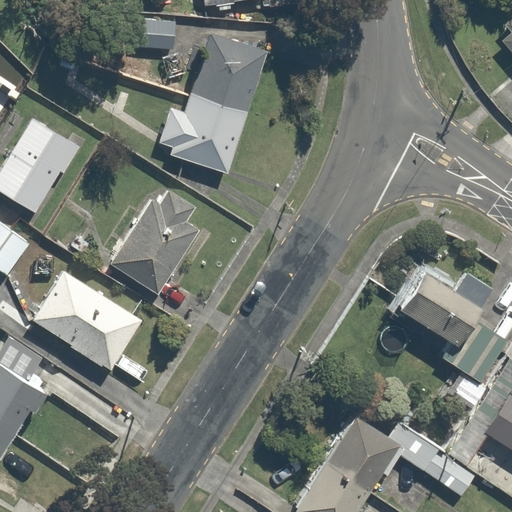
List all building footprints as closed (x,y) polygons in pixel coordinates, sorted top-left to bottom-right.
[(511,13),(495,26),(511,48),(511,13)] [(177,101),(163,97),(149,148),(224,169),(259,42),(198,25),(177,101)] [(76,138),(24,107),(0,146),(0,184),(36,205),(76,138)] [(143,192),(103,256),(153,287),(193,223),(184,217),(194,201),(160,179),(149,195),(143,192)] [(0,219),(0,265),(4,269),(26,238),(0,219)] [(55,259),(23,308),(106,362),(138,313),(55,259)] [(467,294),(411,260),(389,298),(445,332),(436,345),(459,361),(442,388),(469,406),(485,381),(476,375),(504,334),(460,305),(467,294)] [(0,355),(0,425),(32,376),(0,355)] [(511,363),(474,426),(511,448),(511,363)] [(386,426),(342,400),(285,495),(312,511),(334,511),(367,459),(383,468),(394,449),(458,488),(470,469),(405,431),(410,423),(394,413),(386,426)]
